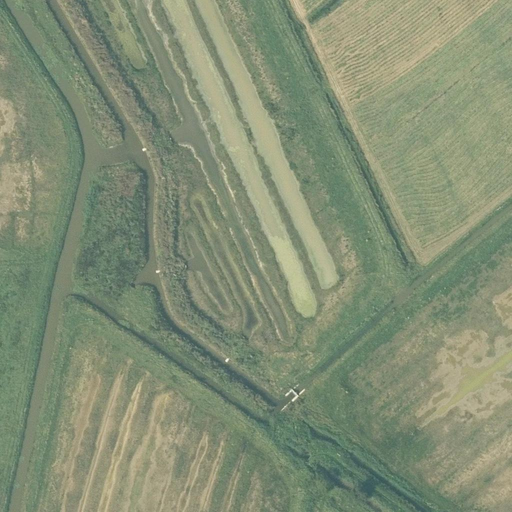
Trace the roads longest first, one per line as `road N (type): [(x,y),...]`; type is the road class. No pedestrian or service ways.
road 1 (track): [(30,0),(116,135),(143,155)]
road 2 (track): [(116,135),(93,286)]
road 3 (track): [(412,309),(511,226)]
